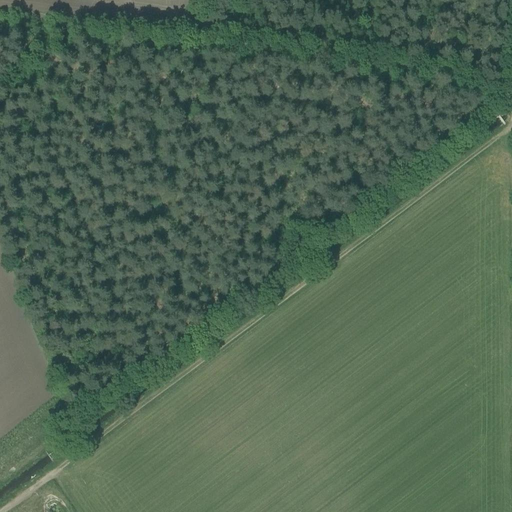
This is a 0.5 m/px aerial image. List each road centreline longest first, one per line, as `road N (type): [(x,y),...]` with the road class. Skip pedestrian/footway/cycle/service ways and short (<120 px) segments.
road 1 (track): [(4,511),(511,127)]
road 2 (track): [(507,108),(434,68),(79,21)]
